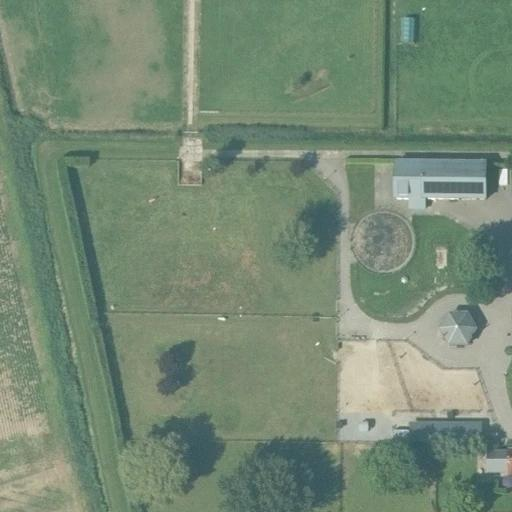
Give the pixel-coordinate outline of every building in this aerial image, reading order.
[(417,19),(401,18),(400,44),(415,44),(417,19)] [(486,163),(393,162),(393,201),(408,201),(408,211),(425,211),(425,200),(485,201),(486,163)] [(467,315),(447,315),(437,332),(447,348),(466,348),(476,330),(467,315)] [(400,433),(400,443),(434,444),(488,445),(489,434),(481,434),(481,425),(447,425),(432,424),(409,424),(409,433),(400,433)] [(511,452),(487,452),(486,476),(508,476),(508,477),(511,476),(511,452)]
